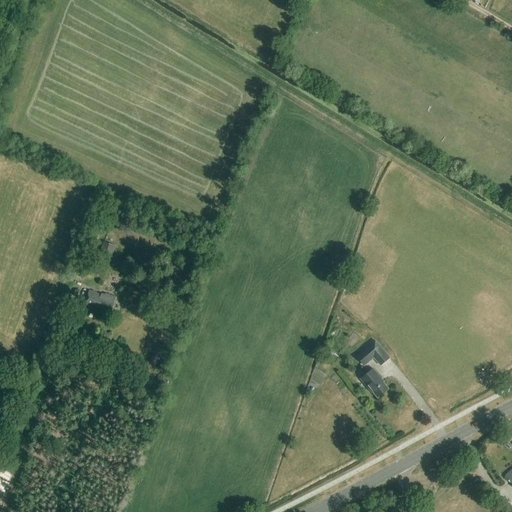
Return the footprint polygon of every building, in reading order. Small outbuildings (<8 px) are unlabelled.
[(113,257),(118,244),(105,240),(101,253),(113,257)] [(101,307),(111,311),(115,298),(105,294),(105,297),(89,291),(85,304),(100,310),(101,307)] [(381,366),(390,359),(376,342),(358,357),(365,366),(374,358),(381,366)] [(378,398),(388,389),(380,379),(381,379),(373,369),(361,379),(372,392),(373,392),(378,398)] [(484,487),(480,482),(476,486),(479,491),(484,487)]
